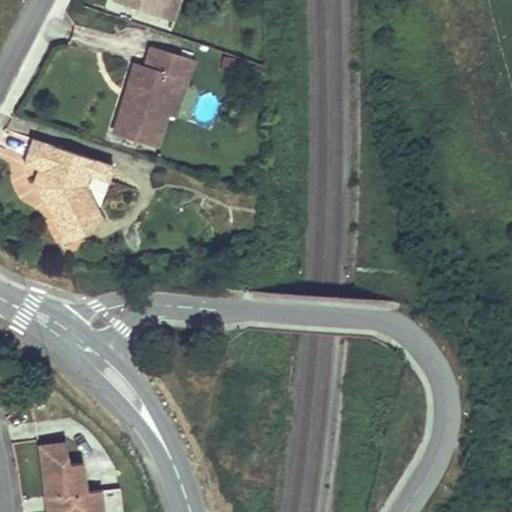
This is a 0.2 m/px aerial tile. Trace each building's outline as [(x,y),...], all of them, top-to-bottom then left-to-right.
[(114,0),(161,16),(166,0),(114,0)] [(166,0),(161,16),(173,20),(179,0),(166,0)] [(132,76),(127,91),(131,92),(129,99),(125,98),(114,134),(156,146),(166,114),(178,78),(186,80),(192,60),(151,47),(142,79),(132,76)] [(174,117),(186,80),(178,78),(166,114),(174,117)] [(94,159),(32,138),(24,162),(37,167),(42,169),(36,187),(41,190),(45,197),(48,195),(50,199),(44,202),(64,243),(105,222),(85,184),(89,173),(94,159)] [(94,159),(89,173),(108,180),(113,165),(94,159)] [(42,169),(37,167),(34,182),(36,187),(42,169)] [(86,493),(82,463),(67,465),(64,443),(40,446),(46,498),(49,498),(51,508),(47,509),(47,511),(103,511),(100,491),(86,493)]
